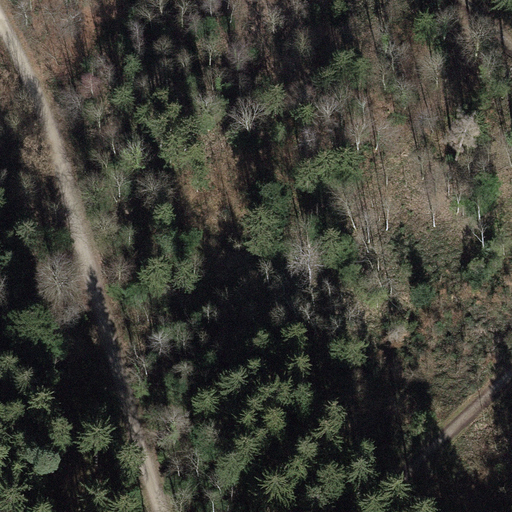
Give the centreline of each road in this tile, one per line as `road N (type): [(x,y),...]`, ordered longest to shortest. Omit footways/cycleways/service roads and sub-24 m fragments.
road 1 (track): [(161,511),(49,123),(0,12)]
road 2 (track): [(511,374),(369,511)]
